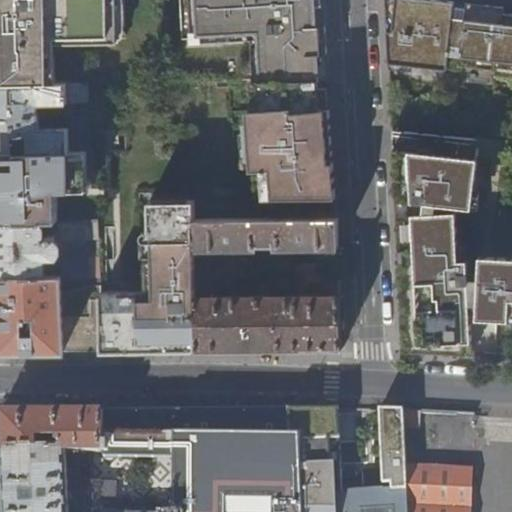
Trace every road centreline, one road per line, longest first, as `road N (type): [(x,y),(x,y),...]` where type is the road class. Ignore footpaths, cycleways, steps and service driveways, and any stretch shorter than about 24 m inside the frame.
road 1 (residential): [(354,0),(375,384)]
road 2 (residential): [(0,381),(375,384)]
road 3 (residential): [(375,384),(511,391)]
